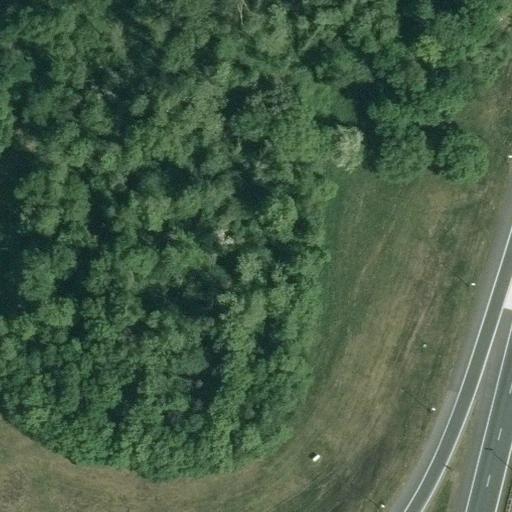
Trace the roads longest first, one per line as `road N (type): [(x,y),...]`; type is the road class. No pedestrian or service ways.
road 1 (motorway): [(511,253),(485,343),(412,511)]
road 2 (motorway): [(511,385),(480,511)]
